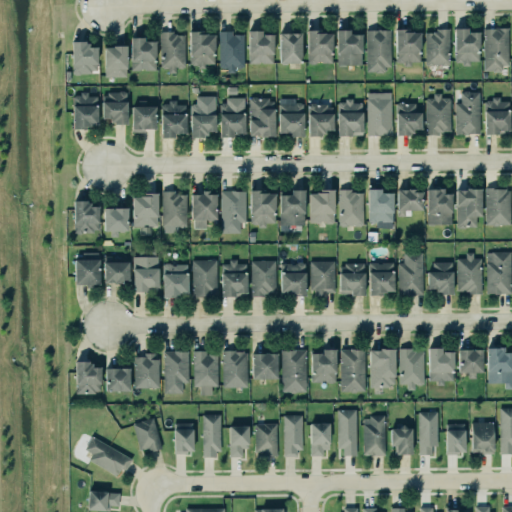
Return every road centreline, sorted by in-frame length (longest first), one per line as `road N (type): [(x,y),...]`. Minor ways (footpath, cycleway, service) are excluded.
road 1 (residential): [(106,7),(511,3)]
road 2 (residential): [(511,163),(107,167)]
road 3 (residential): [(511,321),(107,324)]
road 4 (residential): [(511,480),(152,484)]
